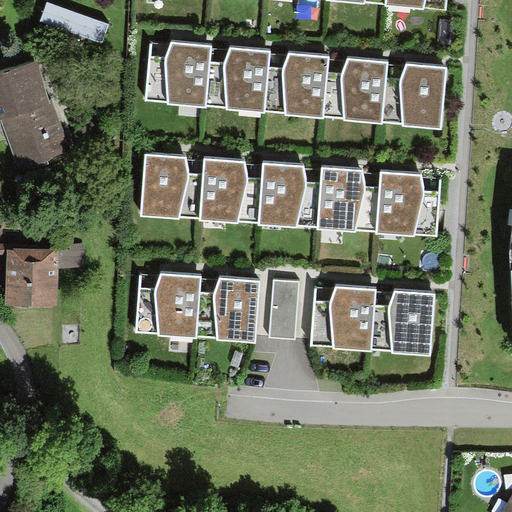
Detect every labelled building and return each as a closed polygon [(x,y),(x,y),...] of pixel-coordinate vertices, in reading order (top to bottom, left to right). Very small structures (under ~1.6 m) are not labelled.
[(109,19),(51,0),(49,0),(46,6),(42,16),(103,36),(109,19)] [(448,0),(387,0),(387,7),(448,13),(448,0)] [(207,39),(146,35),(141,103),(201,108),(207,39)] [(268,44),(207,39),(201,108),(262,113),(268,44)] [(328,49),(268,44),(262,113),(323,117),(328,49)] [(389,54),(328,49),(323,117),(383,122),(389,54)] [(450,59),(389,54),(383,122),(444,127),(450,59)] [(35,66),(0,78),(0,128),(6,127),(21,168),(65,153),(35,66)] [(194,219),(199,151),(139,146),(134,215),(194,219)] [(254,223),(259,155),(199,151),(194,219),(254,223)] [(314,227),(319,159),(259,155),(254,223),(314,227)] [(374,232),(379,163),(319,159),(314,227),(374,232)] [(434,236),(439,167),(379,163),(374,232),(434,236)] [(0,262),(7,263),(9,241),(0,240),(0,262)] [(54,241),(9,241),(7,263),(8,296),(53,297),(54,241)] [(198,268),(133,264),(127,337),(192,341),(198,268)] [(263,273),(198,268),(192,341),(258,346),(263,273)] [(298,280),(274,278),(269,333),(293,335),(298,280)] [(373,283),(310,278),(305,347),(368,351),(373,283)] [(436,287),(373,283),(368,351),(431,356),(436,287)] [(43,479),(28,474),(22,495),(36,499),(43,479)] [(511,511),(511,489),(500,511),(511,511)]
